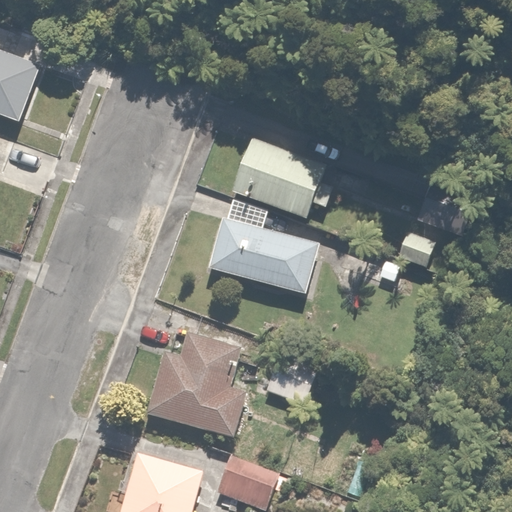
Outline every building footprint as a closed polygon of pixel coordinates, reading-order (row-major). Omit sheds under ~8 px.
[(0,48),(0,116),(21,124),(43,64),(0,48)] [(338,187),(325,182),(332,165),(257,136),(236,191),(308,218),(324,224),(338,187)] [(414,224),(446,233),(475,242),(485,212),(423,193),(414,224)] [(225,219),(212,271),(308,294),(321,242),(281,233),(285,214),(244,204),(239,223),(225,219)] [(446,233),(414,224),(401,265),(433,275),(446,233)] [(168,352),(152,415),(237,436),(253,374),(239,370),(245,345),(194,332),(188,357),(168,352)] [(280,355),(268,390),(310,404),(321,368),(280,355)] [(196,511),(207,469),(138,452),(123,511),(196,511)] [(232,454),(217,490),(264,510),(279,474),(232,454)]
